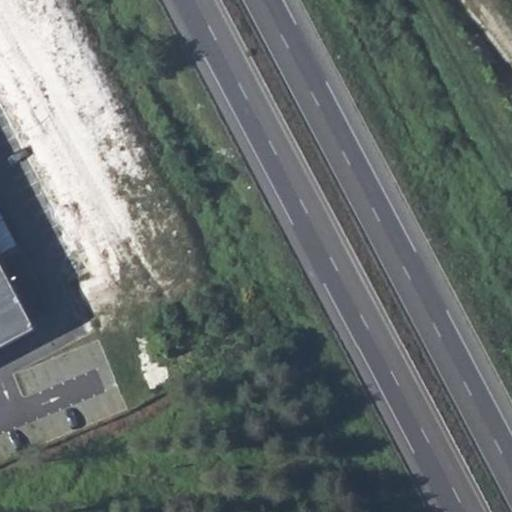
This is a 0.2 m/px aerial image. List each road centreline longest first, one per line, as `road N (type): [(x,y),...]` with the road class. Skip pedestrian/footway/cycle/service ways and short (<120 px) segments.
road 1 (motorway): [(194,0),(465,511)]
road 2 (motorway): [(511,473),(263,0)]
